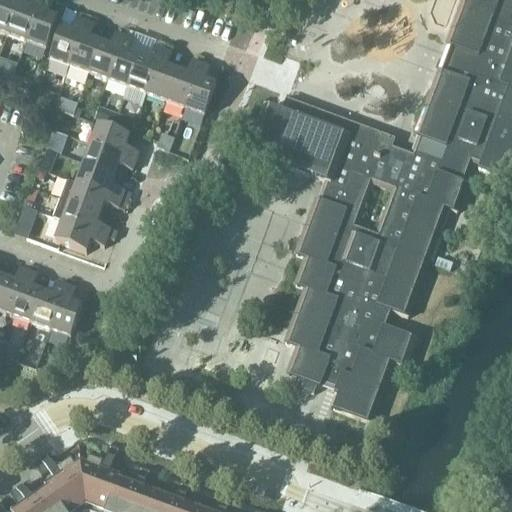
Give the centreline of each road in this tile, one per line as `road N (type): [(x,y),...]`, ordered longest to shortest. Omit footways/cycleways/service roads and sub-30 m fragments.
road 1 (residential): [(0,242),(112,284),(151,188),(202,174),(239,65),(68,0)]
road 2 (residential): [(0,455),(59,416),(80,412),(325,504)]
